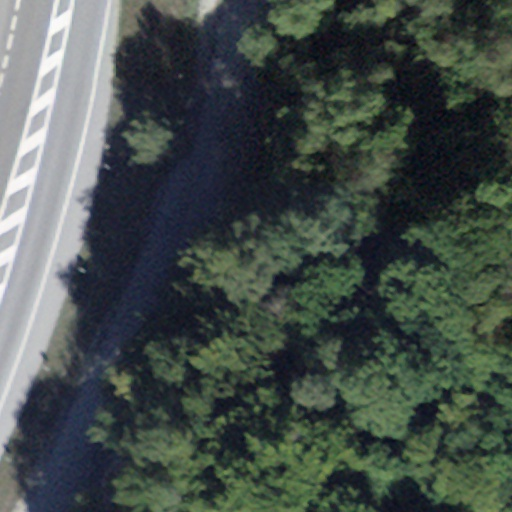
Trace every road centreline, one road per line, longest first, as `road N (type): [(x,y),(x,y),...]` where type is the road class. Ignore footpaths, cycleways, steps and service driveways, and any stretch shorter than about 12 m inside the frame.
road 1 (track): [(248,0),(171,268),(68,511)]
road 2 (primary): [(4,225),(70,0)]
